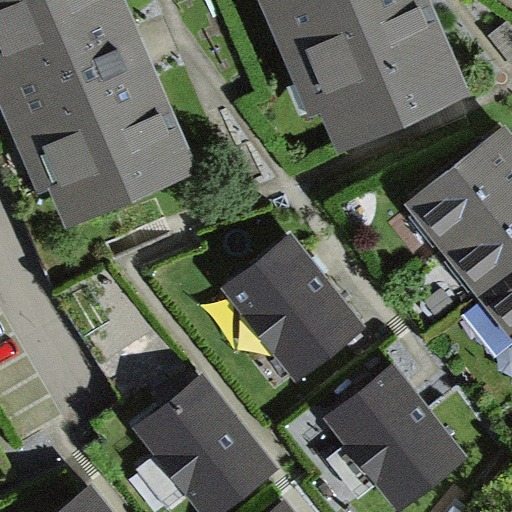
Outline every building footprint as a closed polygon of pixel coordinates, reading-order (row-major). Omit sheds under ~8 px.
[(114,0),(0,0),(0,17),(12,47),(5,50),(45,143),(53,140),(68,176),(61,180),(77,217),(187,170),(114,0)] [(419,0),(288,0),(317,64),(324,61),(340,99),(333,102),(349,141),(460,93),(419,0)] [(511,194),(511,144),(500,129),(414,196),(451,242),(511,194)] [(511,268),(511,194),(451,242),(487,288),(511,268)] [(290,238),(231,285),(299,371),(358,324),(290,238)] [(511,342),(511,268),(487,288),(490,293),(463,314),(496,355),(511,342)] [(393,368),(333,414),(401,501),(460,455),(393,368)] [(203,379),(143,425),(211,511),(270,465),(203,379)] [(108,511),(91,489),(60,511),(108,511)]
